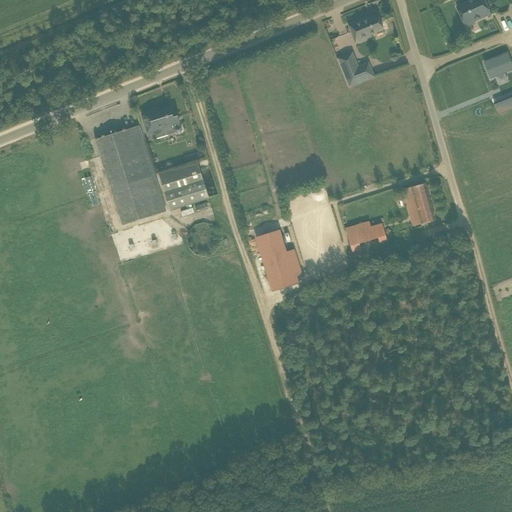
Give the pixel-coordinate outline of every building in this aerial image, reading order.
[(465,23),(474,19),(475,21),(491,14),(484,0),(468,0),(467,0),(468,2),(457,7),(464,24),(465,23)] [(349,25),(356,43),(371,36),(371,35),(384,30),(378,15),(368,19),(367,17),(349,25)] [(343,56),(337,58),(349,87),(375,76),(369,61),(359,66),(353,51),(348,54),(348,55),(343,57),(343,56)] [(508,53),(484,62),(491,78),(511,70),(508,63),(511,62),(508,53)] [(499,114),(511,108),(511,94),(494,102),(499,114)] [(148,133),(174,125),(175,126),(174,129),(175,132),(178,134),(181,133),(183,130),(182,127),(179,125),(179,123),(180,123),(177,113),(173,115),(171,108),(152,114),(151,112),(152,112),(152,111),(142,114),(148,133)] [(122,224),(163,211),(136,127),(96,139),(122,224)] [(209,199),(198,162),(159,174),(170,211),(209,199)] [(425,184),(409,188),(414,208),(417,207),(422,223),(435,219),(425,184)] [(190,213),(177,217),(179,222),(191,217),(190,213)] [(346,229),(352,252),(362,249),(360,243),(379,237),(380,241),(387,239),(382,224),(372,227),(370,222),(346,229)] [(255,238),(271,292),(299,284),(296,276),(299,275),(292,252),(286,253),(279,230),(255,238)]
